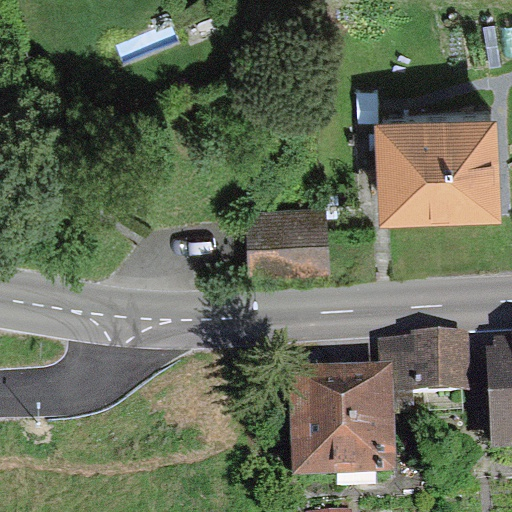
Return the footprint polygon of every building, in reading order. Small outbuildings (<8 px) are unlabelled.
[(375,106),(382,207),(504,199),(498,98),(375,106)] [(332,265),(328,204),(246,209),(250,270),(332,265)] [(394,342),(395,374),(396,397),(472,395),(470,335),(413,337),(413,341),(394,342)] [(493,352),(485,352),(490,458),(511,457),(511,341),(493,342),(493,352)] [(394,372),(290,376),(294,490),(399,487),(396,397),(395,374),(394,372)]
